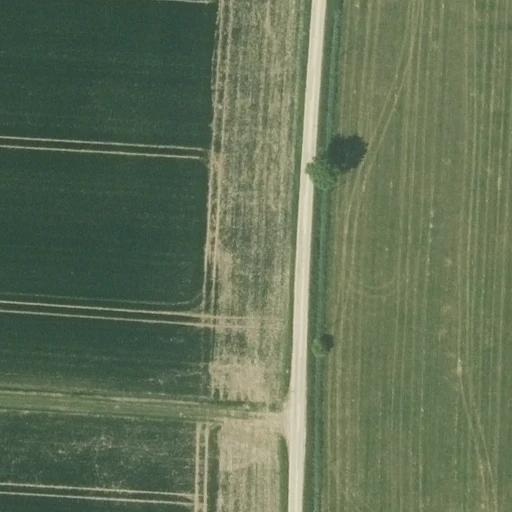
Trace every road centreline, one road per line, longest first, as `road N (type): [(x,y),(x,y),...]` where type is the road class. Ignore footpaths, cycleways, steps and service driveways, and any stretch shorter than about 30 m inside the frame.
road 1 (unclassified): [(296,511),(325,0)]
road 2 (track): [(297,415),(0,395)]
